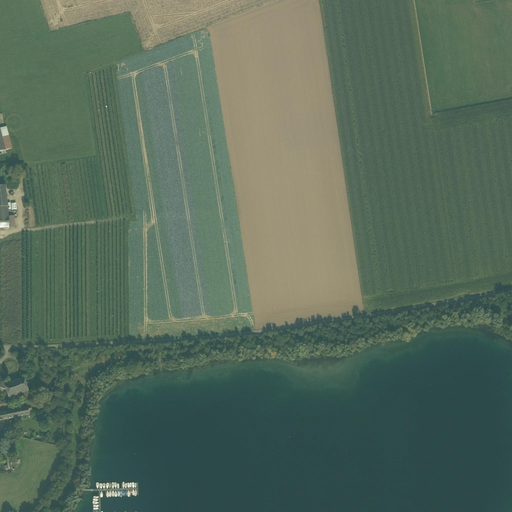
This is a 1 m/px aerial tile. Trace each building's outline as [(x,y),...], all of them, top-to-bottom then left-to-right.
[(502,43),(511,41),(511,21),(508,0),(495,0),(502,42),(502,43)] [(502,42),(489,45),(498,96),(511,94),(503,49),(502,43),(502,42)] [(485,98),(498,96),(489,45),(477,47),(485,98)] [(511,94),(511,93),(511,47),(503,49),(511,94)] [(0,128),(0,130),(5,150),(12,149),(6,127),(0,128)] [(9,216),(8,207),(0,208),(0,218),(2,229),(10,229),(10,228),(9,216)] [(15,381),(11,382),(12,386),(14,385),(18,395),(23,393),(28,392),(24,378),(15,381)] [(9,398),(18,395),(14,385),(12,386),(11,382),(4,385),(6,390),(9,398)] [(28,408),(18,410),(20,416),(29,415),(29,413),(28,409),(28,408)] [(14,410),(3,413),(4,419),(16,417),(14,410)]
